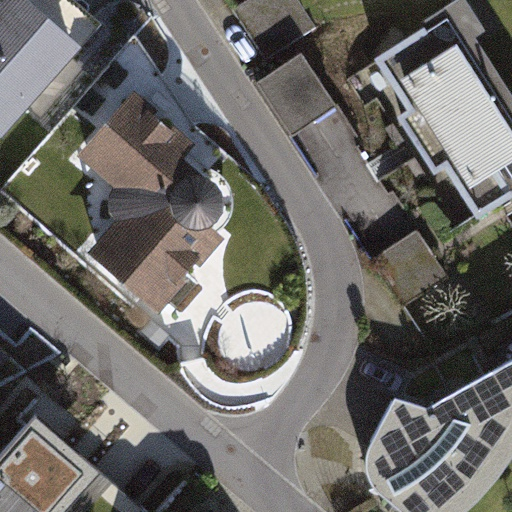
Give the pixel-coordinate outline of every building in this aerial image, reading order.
[(107,27),(73,0),(6,0),(0,8),(0,135),(12,146),(107,27)] [(483,26),(465,0),(445,0),(372,51),(478,204),(502,188),(511,202),(511,93),(473,32),(483,26)] [(262,76),(297,128),(341,99),(306,46),(262,76)] [(248,196),(122,101),(87,148),(147,193),(106,247),(172,296),(248,196)] [(364,449),(365,470),(375,487),(407,511),(461,511),(493,487),(511,454),(511,351),(425,406),(394,396),(364,449)] [(22,394),(0,420),(0,511),(65,511),(106,462),(22,394)]
